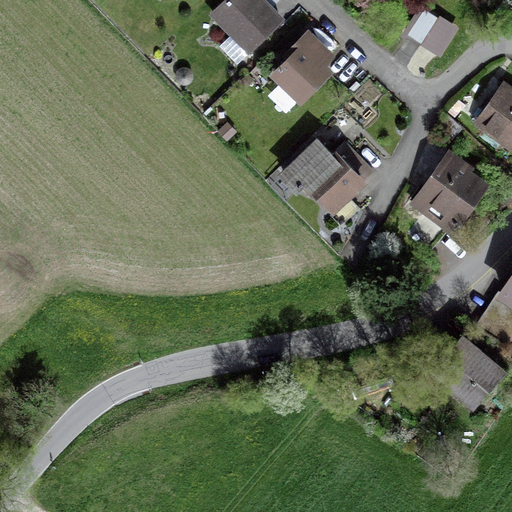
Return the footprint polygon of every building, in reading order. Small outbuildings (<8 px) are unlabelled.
[(282,21),(259,0),(224,0),(207,18),(247,57),(282,21)] [(432,55),(450,26),(425,10),(407,39),(432,55)] [(333,59),(305,34),(265,77),(298,108),(328,76),(322,71),(333,59)] [(511,90),(502,83),(472,124),(511,152),(511,90)] [(336,157),(321,141),(288,173),(302,187),(306,182),(333,210),(373,171),(348,145),(336,157)] [(491,184),(449,152),(411,201),(427,212),(446,228),(453,233),(491,184)] [(511,173),(494,156),(484,167),(502,184),(511,174),(511,173)] [(427,251),(446,228),(427,212),(408,235),(427,251)] [(511,265),(491,304),(511,315),(511,265)] [(509,373),(461,339),(429,383),(478,417),(509,373)]
